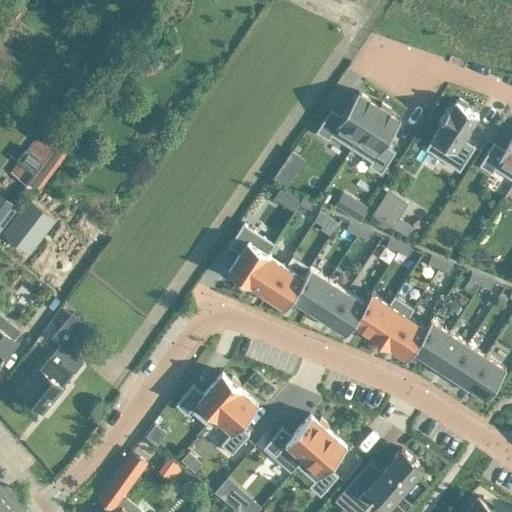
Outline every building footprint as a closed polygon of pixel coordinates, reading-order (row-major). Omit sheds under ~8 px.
[(282,13),(250,59),(286,85),(320,36),(296,20),(295,22),(282,13)] [(391,37),(392,27),(372,23),(370,33),(391,37)] [(330,109),(317,129),(328,137),(331,132),(351,145),(377,105),(358,91),(342,116),(330,109)] [(442,124),(427,147),(459,168),(473,145),(462,137),(477,113),(466,107),(468,103),(459,98),(457,101),(456,100),(453,105),(450,103),(438,122),(442,124)] [(377,105),(351,145),(372,159),(369,163),(380,170),(393,149),(382,141),(397,118),(391,113),(394,108),(383,102),(380,106),(377,105)] [(36,135),(11,170),(32,185),(57,151),(66,140),(50,128),(41,140),(36,135)] [(494,142),(480,163),(492,170),(494,166),(511,177),(511,138),(505,149),(494,142)] [(281,166),(274,176),(287,185),(294,175),(281,166)] [(387,188),(372,212),(392,225),(398,215),(407,201),(387,188)] [(0,228),(17,206),(11,202),(13,199),(0,189),(0,228)] [(343,189),(334,202),(357,217),(366,204),(343,189)] [(302,195),(299,203),(311,207),(314,200),(302,195)] [(30,198),(4,232),(29,251),(55,218),(30,198)] [(319,209),(315,218),(323,223),(329,214),(319,209)] [(243,220),(227,244),(239,251),(228,268),(248,281),(268,251),(269,252),(276,242),(243,220)] [(349,221),(346,228),(357,233),(360,225),(349,221)] [(360,225),(357,233),(368,237),(371,230),(360,225)] [(389,237),(386,244),(398,249),(400,242),(389,237)] [(400,242),(398,249),(409,254),(411,247),(400,242)] [(268,251),(248,281),(267,293),(286,263),(269,252),(268,251)] [(431,254),(428,261),(439,266),(442,259),(431,254)] [(442,259),(439,266),(450,271),(453,263),(442,259)] [(286,263),(267,293),(283,304),(303,273),(286,263)] [(303,273),(283,304),(286,306),(287,303),(295,308),(300,301),(310,307),(329,277),(309,264),(303,273)] [(472,271),(469,278),(480,283),(483,275),(472,271)] [(483,275),(480,283),(491,287),(494,280),(483,275)] [(329,277),(310,307),(327,318),(347,288),(329,277)] [(347,288),(327,318),(344,329),(363,299),(347,288)] [(363,299),(344,329),(346,331),(348,328),(356,333),(360,326),(370,332),(390,302),(388,301),(370,289),(363,299)] [(390,302),(370,332),(388,344),(408,313),(410,314),(415,306),(393,292),(388,301),(390,302)] [(22,300),(10,310),(31,334),(43,324),(22,300)] [(0,357),(1,356),(4,352),(17,336),(15,335),(20,328),(0,310),(0,357)] [(408,313),(388,344),(407,356),(408,355),(407,354),(426,325),(425,324),(410,314),(408,313)] [(426,325),(407,354),(408,355),(416,360),(420,354),(430,360),(450,329),(430,316),(425,324),(426,325)] [(32,375),(20,391),(43,410),(55,394),(63,385),(62,385),(83,360),(77,355),(92,337),(67,317),(51,336),(60,342),(40,366),(32,375)] [(450,329),(430,360),(448,372),(469,341),(450,329)] [(469,341),(448,372),(465,383),(485,352),(469,341)] [(485,352),(465,383),(487,397),(507,366),(485,352)] [(194,383),(176,403),(187,413),(192,408),(209,423),(216,416),(242,386),(239,384),(241,381),(233,373),(230,377),(223,370),(204,392),(194,383)] [(242,386),(216,416),(232,430),(221,442),(232,452),(250,432),(239,423),(259,401),(242,386)] [(282,424),(265,444),(276,454),(292,469),(296,464),(303,456),(329,427),(328,426),(330,423),(321,415),(319,418),(312,412),(292,433),(282,424)] [(303,456),(296,464),(314,479),(309,484),(320,494),(338,474),(328,465),(347,443),(329,427),(303,456)] [(370,458),(335,498),(343,505),(353,493),(367,505),(375,496),(387,507),(424,466),(402,446),(382,468),(370,458)] [(122,462),(98,497),(113,508),(115,505),(120,509),(117,511),(145,511),(124,493),(138,473),(122,462)] [(499,511),(479,494),(463,511),(499,511)]
